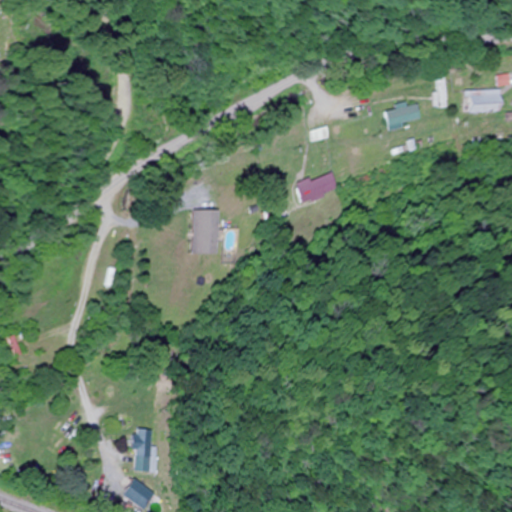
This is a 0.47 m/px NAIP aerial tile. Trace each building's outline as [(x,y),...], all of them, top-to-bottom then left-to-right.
[(433,69),(433,109),(444,109),(444,69),(433,69)] [(494,77),(494,87),(505,87),(505,77),(494,77)] [(497,92),(463,92),(463,114),(497,114),(497,92)] [(381,110),(383,128),(417,123),(414,105),(381,110)] [(305,133),(308,143),(324,138),(321,128),(305,133)] [(339,196),(336,176),(297,182),(300,202),(339,196)] [(216,255),(216,211),(187,211),(187,255),(216,255)] [(0,339),(0,350),(3,361),(17,356),(10,336),(0,339)] [(132,472),(156,473),(157,432),(133,432),(132,472)]
